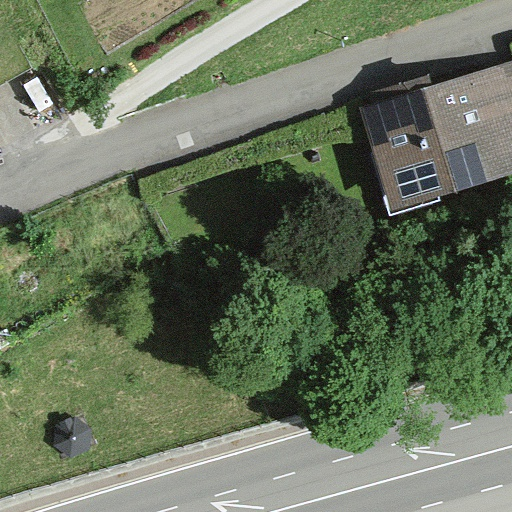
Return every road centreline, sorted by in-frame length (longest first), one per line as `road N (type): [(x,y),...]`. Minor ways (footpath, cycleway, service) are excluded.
road 1 (residential): [(0,184),(511,9)]
road 2 (residential): [(0,171),(285,0)]
road 3 (primary): [(253,511),(511,448)]
